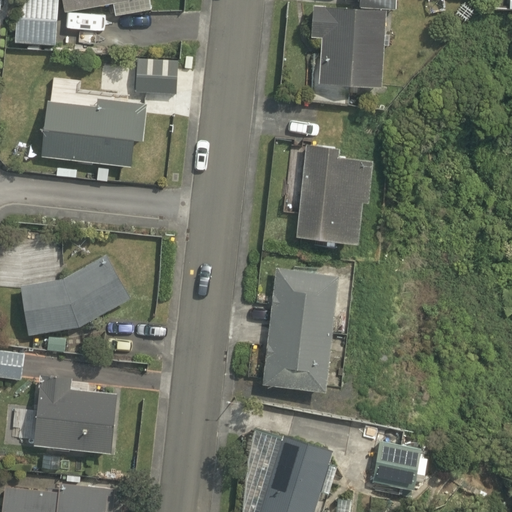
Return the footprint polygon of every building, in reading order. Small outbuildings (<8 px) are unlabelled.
[(16,0),(15,41),(58,43),(59,0),(16,0)] [(149,0),(63,0),(65,9),(109,0),(110,0),(113,15),(151,7),(149,0)] [(321,42),(318,79),(381,84),(386,17),(393,18),(394,0),(357,0),(357,3),(321,0),(312,0),(309,41),(321,42)] [(176,56),(139,54),(137,93),(174,95),(176,56)] [(144,103),(46,97),(41,158),(129,164),(130,151),(141,151),(144,103)] [(297,211),(295,231),(359,237),(368,151),(336,148),(337,139),(310,136),(307,163),(287,161),(282,210),(297,211)] [(129,295),(104,252),(63,276),(22,283),(30,332),(82,324),(129,295)] [(321,395),(338,271),(276,263),(260,387),(321,395)] [(24,349),(0,346),(0,377),(22,380),(24,349)] [(113,448),(118,388),(70,384),(71,374),(38,371),(33,441),(113,448)] [(432,477),(438,445),(403,439),(406,427),(382,423),(372,480),(413,487),(415,474),(432,477)] [(313,511),(333,445),(286,431),(262,511),(313,511)] [(66,480),(51,480),(51,492),(1,489),(0,503),(0,511),(111,511),(113,483),(81,481),(81,472),(66,471),(66,480)]
